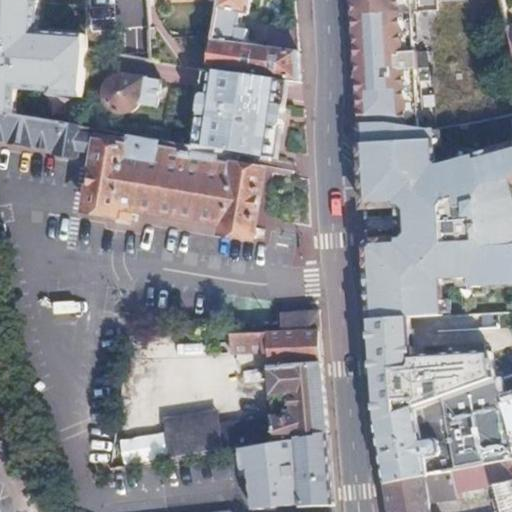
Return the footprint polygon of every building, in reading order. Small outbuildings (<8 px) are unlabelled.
[(0,0),(0,113),(84,130),(89,51),(92,0),(0,0)] [(250,16),(251,0),(219,0),(214,40),(238,45),(242,14),(250,16)] [(342,0),(348,114),(410,112),(403,0),(342,0)] [(298,55),(297,32),(271,27),(267,50),(280,52),(298,55)] [(300,86),(299,61),(298,55),(280,52),(267,50),(238,45),(214,40),(210,70),(214,71),(283,83),(300,86)] [(269,160),(283,83),(214,71),(207,154),(226,158),(269,160)] [(161,115),(165,81),(109,75),(105,109),(161,115)] [(268,180),(223,171),(226,158),(207,154),(84,130),(0,113),(0,139),(63,152),(62,157),(83,161),(84,155),(102,159),(92,214),(119,219),(121,212),(136,215),(229,233),(228,241),(255,246),(268,180)] [(385,128),(356,129),(362,216),(395,214),(396,240),(371,241),(364,248),(369,321),(447,318),(444,282),(476,282),(476,293),(511,291),(511,145),(435,164),(432,134),(385,128)] [(134,222),(136,215),(121,212),(119,219),(134,222)] [(319,336),(318,316),(282,317),(282,336),(319,336)] [(511,337),(511,316),(465,318),(447,318),(432,319),(433,341),(511,337)] [(412,332),(411,319),(369,321),(370,334),(412,332)] [(416,384),(412,332),(370,334),(371,352),(375,406),(376,425),(498,384),(511,379),(511,363),(454,379),(416,384)] [(327,439),(319,336),(282,336),(230,336),(230,355),(267,355),(270,405),(268,405),(270,448),(327,439)] [(481,427),(493,424),(499,446),(511,444),(511,443),(498,384),(376,425),(386,487),(482,470),(479,454),(453,459),(451,448),(475,441),(475,442),(485,440),(481,427)] [(220,408),(164,421),(174,462),(229,450),(220,408)] [(102,428),(99,466),(119,468),(122,430),(102,428)] [(125,464),(169,459),(167,434),(122,439),(125,464)] [(332,511),(329,460),(327,439),(270,448),(263,449),(255,450),(259,511),(296,509),(296,511),(332,511)] [(511,485),(511,465),(482,470),(386,487),(389,511),(428,511),(428,508),(458,503),(456,496),(463,495),(494,489),(511,485)] [(507,511),(511,511),(511,485),(494,489),(499,511),(507,511)]
